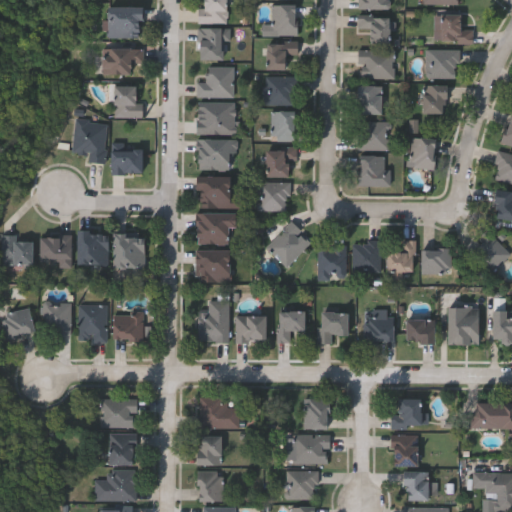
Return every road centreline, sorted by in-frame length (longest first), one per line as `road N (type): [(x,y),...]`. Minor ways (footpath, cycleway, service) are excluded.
road 1 (residential): [(170,0),(165,511)]
road 2 (residential): [(511,374),(41,374)]
road 3 (residential): [(335,211),(436,221),(461,209),(485,104),(511,44)]
road 4 (residential): [(333,0),(335,211)]
road 5 (residential): [(359,374),(362,500)]
